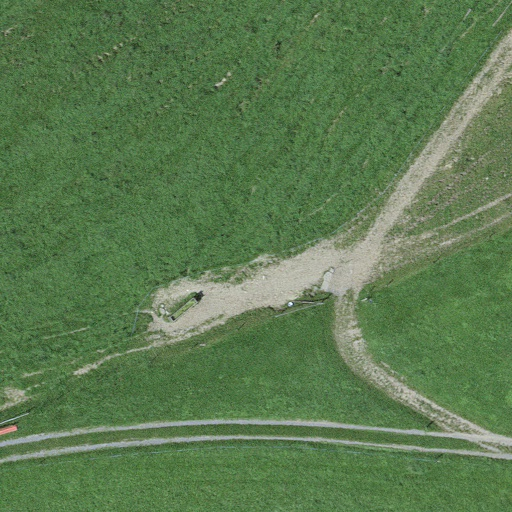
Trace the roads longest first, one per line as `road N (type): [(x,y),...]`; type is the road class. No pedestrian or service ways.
road 1 (track): [(511,61),(361,250),(351,348),(404,396),(511,453)]
road 2 (track): [(0,459),(112,440),(309,435),(511,456)]
